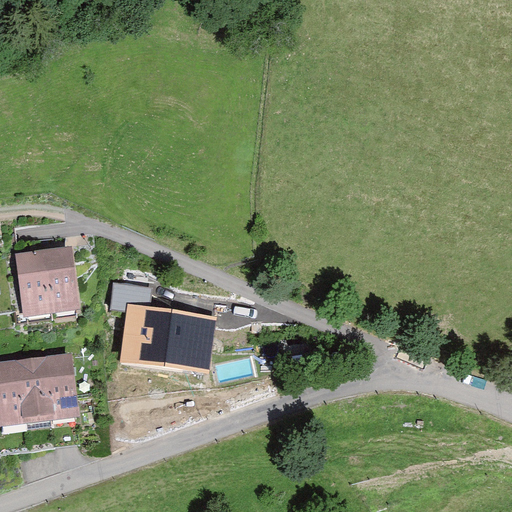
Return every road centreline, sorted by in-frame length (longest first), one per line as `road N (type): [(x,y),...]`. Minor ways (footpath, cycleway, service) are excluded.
road 1 (residential): [(0,212),(71,216),(363,341),(413,372)]
road 2 (residential): [(413,372),(305,398),(0,503)]
